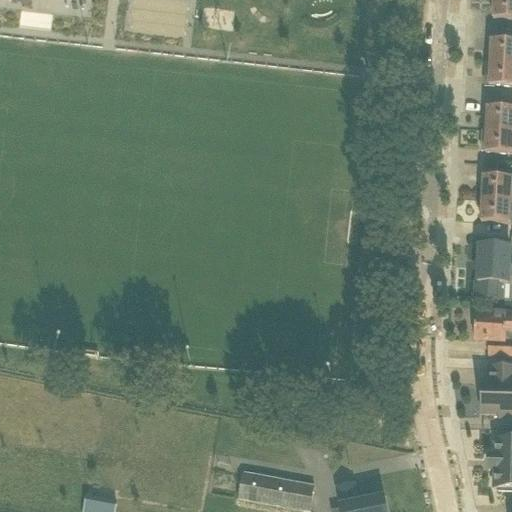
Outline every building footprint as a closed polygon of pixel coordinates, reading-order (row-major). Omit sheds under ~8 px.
[(511,0),(494,0),(494,21),(511,21),(511,0)] [(511,43),(492,43),(491,65),(511,66),(511,43)] [(511,66),(491,65),(491,66),(487,66),(486,78),(490,78),(490,88),(511,89),(511,66)] [(511,110),(489,110),(487,132),(511,133),(511,110)] [(511,133),(487,132),(487,135),(483,134),(483,144),(487,144),(486,155),(511,156),(511,133)] [(511,180),(484,179),(483,202),(511,203),(511,204),(511,180)] [(511,203),(483,202),(482,224),(511,226),(511,215),(510,215),(511,204),(511,203)] [(474,302),(498,304),(499,285),(508,285),(508,276),(511,276),(511,259),(509,259),(510,250),(481,248),(479,285),(475,285),(474,302)] [(511,360),(511,315),(493,314),(493,318),(477,317),(475,343),(490,344),(489,359),(511,360)] [(511,370),(489,370),(488,387),(487,387),(487,395),(483,395),(482,416),(500,417),(500,420),(511,420),(511,370)] [(489,471),(495,471),(494,490),(498,490),(498,493),(511,493),(511,442),(496,442),(495,458),(489,458),(489,471)] [(310,511),(315,488),(303,486),(305,474),(299,472),(296,485),(243,475),(238,503),(287,511),(310,511)] [(341,511),(386,511),(384,500),(357,506),(354,488),(337,491),(341,510),(341,511)]
